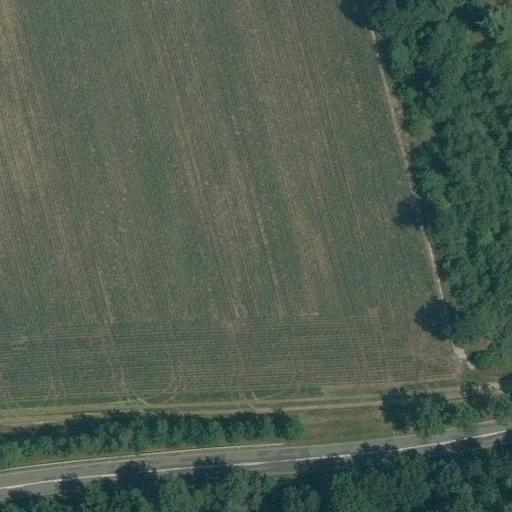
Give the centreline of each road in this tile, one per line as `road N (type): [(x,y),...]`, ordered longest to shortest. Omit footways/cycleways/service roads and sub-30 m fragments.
road 1 (tertiary): [(511,428),(0,489)]
road 2 (track): [(511,380),(0,427)]
